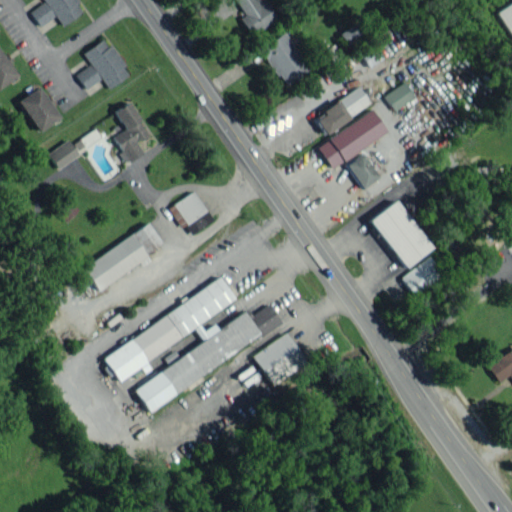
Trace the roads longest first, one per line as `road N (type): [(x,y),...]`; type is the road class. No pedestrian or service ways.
road 1 (primary): [(140,0),(382,344)]
road 2 (primary): [(382,344),(498,511)]
